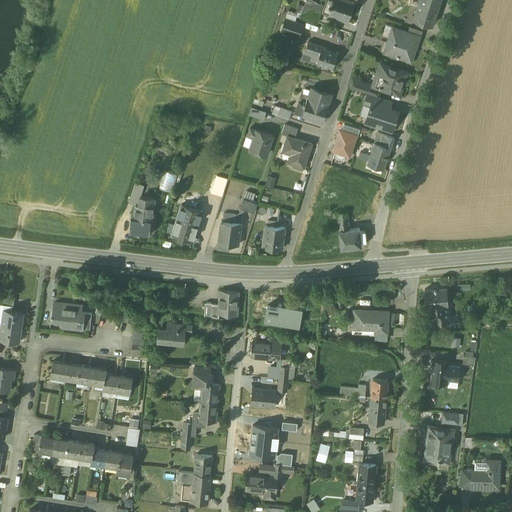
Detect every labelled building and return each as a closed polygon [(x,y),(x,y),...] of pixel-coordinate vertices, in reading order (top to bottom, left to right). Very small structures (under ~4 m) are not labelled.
[(319,15),(311,12),(315,2),(309,0),(306,0),(305,6),(301,17),(318,23),(320,15),(319,15)] [(354,1),(349,0),(332,0),(329,13),(349,19),(354,1)] [(419,0),(413,19),(432,25),(440,0),(419,0)] [(323,5),(315,2),(311,12),(319,15),(323,5)] [(305,6),(298,4),(296,11),(294,15),(297,16),(301,17),(305,6)] [(294,15),(296,11),(288,8),(285,19),(295,22),(297,16),(294,15)] [(295,22),(285,19),(280,31),(299,37),(303,25),(295,22)] [(418,36),(392,27),(384,51),(396,55),(395,57),(397,57),(398,56),(411,60),(418,36)] [(283,42),(277,40),(274,51),(280,53),(283,42)] [(322,46),(308,41),(305,50),(319,54),(316,63),(333,69),(338,54),(321,49),(322,46)] [(407,71),(380,62),(376,74),(384,77),(381,86),(380,88),(380,89),(399,94),(407,71)] [(367,81),(353,76),(349,86),(364,91),(367,82),(367,81)] [(381,86),(367,82),(364,91),(378,95),(380,89),(380,88),(381,86)] [(332,94),(311,87),(305,106),(298,103),(294,113),(322,122),(328,104),(332,94)] [(383,99),(368,94),(366,100),(380,105),(383,99)] [(269,108),(269,99),(254,99),(254,108),(269,108)] [(380,105),(366,100),(365,103),(370,105),(369,106),(370,106),(365,121),(392,130),(398,111),(380,105)] [(292,111),(275,105),(272,113),(289,119),(292,111)] [(252,106),(250,113),(264,118),(266,111),(252,106)] [(298,128),(284,124),(281,133),(287,135),(295,137),(298,128)] [(360,129),(344,124),(342,131),(356,135),(356,136),(358,137),(360,129)] [(272,136),(250,128),(249,131),(255,134),(251,147),(252,151),(265,155),(272,136)] [(340,130),(333,151),(349,156),(356,136),(356,135),(342,131),(340,130)] [(394,137),(377,131),(373,143),(391,149),(394,137)] [(287,135),(284,145),(292,148),(288,162),(304,168),(312,143),(295,137),(287,135)] [(391,149),(373,143),(367,163),(384,169),(391,149)] [(366,156),(368,149),(363,147),(360,154),(366,156)] [(159,188),(171,191),(176,173),(164,170),(159,188)] [(275,180),(268,178),(265,185),(272,187),(275,180)] [(144,186),(136,184),(130,203),(138,205),(141,197),(144,186)] [(135,217),(131,216),(129,231),(149,234),(151,219),(154,198),(141,197),(140,206),(138,206),(136,205),(135,217)] [(256,203),(243,198),(240,207),(244,209),(253,212),(256,203)] [(202,211),(181,205),(178,215),(185,217),(183,222),(197,226),(202,211)] [(281,209),(271,206),(267,218),(277,221),(281,209)] [(359,228),(349,229),(347,212),(337,213),(341,249),(349,248),(349,249),(354,248),(354,247),(361,246),(359,228)] [(235,215),(223,214),(222,222),(234,223),(235,215)] [(183,222),(176,219),(171,234),(181,237),(181,239),(183,239),(183,238),(192,241),(197,226),(183,222)] [(222,222),(220,222),(218,244),(238,245),(239,223),(234,223),(222,222)] [(284,227),(264,225),(262,247),(282,249),(284,227)] [(446,287),(425,289),(426,306),(447,305),(446,287)] [(239,291),(220,290),(219,304),(218,313),(219,314),(238,315),(239,291)] [(15,299),(0,296),(0,303),(14,306),(15,299)] [(104,304),(99,302),(96,313),(101,315),(104,304)] [(219,304),(213,304),(213,303),(205,302),(204,314),(219,318),(219,314),(218,313),(219,304)] [(325,303),(327,314),(336,312),(334,302),(325,303)] [(82,306),(54,303),(53,311),(52,311),(51,315),(62,316),(61,326),(90,329),(92,313),(82,312),(82,306)] [(110,306),(104,304),(101,315),(106,316),(110,306)] [(301,308),(280,304),(278,318),(298,322),(301,308)] [(447,305),(426,306),(427,317),(434,322),(434,323),(448,322),(447,305)] [(115,307),(110,306),(106,316),(112,318),(115,308),(115,307)] [(120,309),(115,308),(112,318),(117,319),(120,309)] [(24,312),(5,309),(2,323),(21,326),(24,312)] [(125,311),(120,309),(117,319),(122,321),(125,311)] [(388,311),(354,309),(353,327),(375,328),(375,332),(387,332),(388,311)] [(135,314),(130,312),(127,322),(132,324),(135,314)] [(392,322),(404,322),(404,312),(391,312),(392,322)] [(21,326),(2,323),(1,333),(0,339),(19,342),(21,326)] [(167,329),(158,328),(157,341),(166,342),(166,339),(184,341),(185,332),(191,333),(192,325),(167,323),(167,329)] [(430,334),(420,333),(419,344),(429,345),(430,334)] [(281,338),(273,337),(273,342),(271,357),(279,358),(281,338)] [(273,342),(253,340),(251,356),(271,358),(271,357),(273,342)] [(473,352),(466,351),(466,355),(464,355),(463,363),(474,365),(475,356),(473,356),(473,352)] [(287,359),(279,358),(278,366),(281,366),(290,367),(288,379),(289,379),(293,380),(296,357),(287,356),(287,359)] [(449,359),(433,358),(433,360),(431,359),(430,367),(432,368),(431,382),(440,383),(440,382),(448,382),(448,379),(458,380),(460,365),(448,364),(449,359)] [(67,362),(54,360),(53,360),(51,376),(51,375),(64,377),(67,362)] [(80,364),(67,362),(64,377),(77,379),(80,364)] [(93,366),(80,364),(77,379),(91,381),(93,366)] [(106,368),(93,366),(91,381),(104,383),(105,373),(106,368)] [(210,367),(195,366),(193,382),(203,383),(201,401),(217,403),(219,384),(211,383),(212,374),(210,374),(210,367)] [(290,367),(281,366),(279,378),(288,379),(290,367)] [(0,367),(0,389),(8,391),(11,378),(14,379),(15,370),(0,367)] [(118,375),(105,373),(104,383),(103,388),(116,390),(118,375)] [(131,377),(118,375),(116,390),(129,392),(131,386),(132,384),(131,384),(132,376),(131,377)] [(279,378),(278,391),(288,391),(289,379),(288,379),(279,378)] [(388,380),(373,379),(371,397),(386,398),(388,380)] [(366,385),(358,384),(358,388),(340,387),(340,394),(354,395),(365,396),(366,385)] [(276,390),(253,388),(251,405),(274,407),(276,390)] [(371,397),(368,421),(384,423),(386,398),(371,397)] [(217,403),(201,401),(200,414),(199,419),(206,420),(215,421),(217,403)] [(200,414),(193,413),(192,424),(193,425),(192,436),(196,437),(197,426),(206,427),(206,420),(199,419),(200,414)] [(459,414),(443,413),(443,422),(458,423),(459,414)] [(130,426),(139,426),(139,418),(130,418),(130,426)] [(105,428),(106,420),(98,419),(97,427),(105,428)] [(192,424),(184,424),(183,435),(192,436),(193,425),(192,424)] [(454,429),(430,425),(424,460),(438,462),(440,463),(440,462),(449,463),(454,429)] [(139,428),(128,427),(126,444),(137,445),(139,428)] [(364,429),(350,427),(349,438),(363,439),(364,429)] [(271,433),(252,431),(250,447),(269,449),(271,433)] [(41,435),(34,434),(32,449),(39,450),(41,435)] [(55,437),(42,435),(41,435),(39,450),(40,450),(52,452),(55,437)] [(192,436),(183,435),(181,447),(191,448),(192,436)] [(465,445),(472,445),(473,436),(465,436),(465,445)] [(68,439),(55,437),(52,452),(65,454),(68,439)] [(81,441),(68,439),(65,454),(78,456),(81,441)] [(362,441),(349,440),(348,447),(361,448),(362,441)] [(93,443),(81,441),(78,456),(91,458),(93,448),(93,443)] [(327,446),(321,444),(316,460),(322,461),(327,446)] [(106,450),(93,448),(91,458),(91,462),(104,464),(106,450)] [(363,460),(364,449),(354,448),(353,451),(353,459),(363,460)] [(119,451),(106,450),(104,464),(117,466),(118,460),(119,460),(119,458),(120,451),(119,451)] [(132,454),(120,451),(119,458),(119,460),(118,460),(117,466),(116,471),(129,473),(132,454)] [(284,453),(275,452),(274,463),(283,464),(284,453)] [(212,456),(196,454),(194,472),(211,474),(212,456)] [(488,468),(472,468),(472,469),(472,484),(472,487),(499,487),(499,459),(488,459),(488,468)] [(283,464),(274,463),(273,463),(272,476),(282,477),(283,464)] [(375,465),(360,463),(358,481),(374,483),(375,465)] [(472,469),(462,468),(460,484),(472,484),(472,469)] [(211,474),(194,472),(193,486),(192,490),(209,492),(211,474)] [(269,475),(248,473),(246,490),(265,493),(264,498),(274,500),(276,479),(271,478),(269,475)] [(374,483),(358,481),(357,500),(372,501),(374,483)] [(209,492),(192,490),(193,486),(183,484),(182,500),(208,503),(209,492)] [(97,497),(86,495),(85,503),(96,505),(97,497)] [(357,511),(359,502),(342,500),(341,511),(357,511)]
